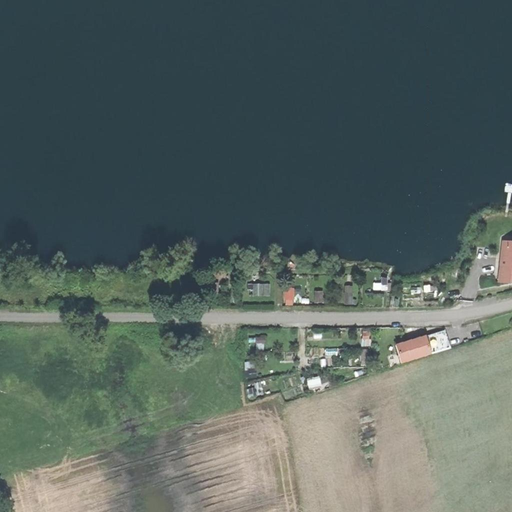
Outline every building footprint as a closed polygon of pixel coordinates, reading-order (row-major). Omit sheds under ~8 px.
[(272,294),(271,282),(254,283),(254,295),(272,294)] [(346,303),(356,303),(355,284),(346,285),(346,303)] [(296,304),(295,286),(285,287),(287,304),(296,304)] [(324,301),(324,290),(316,290),(316,301),(324,301)] [(396,345),(402,363),(452,348),(446,330),(396,345)] [(310,388),(322,387),(322,377),(309,378),(310,388)]
